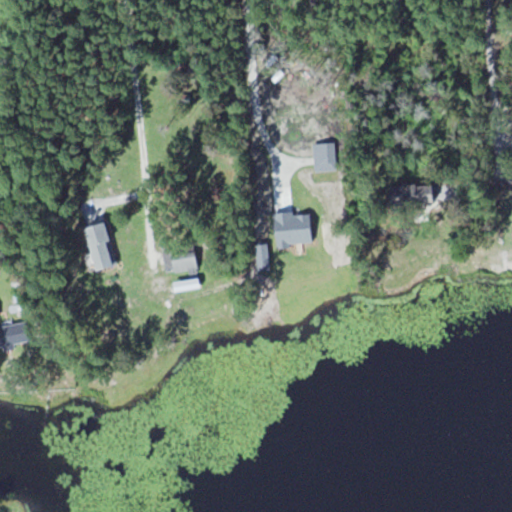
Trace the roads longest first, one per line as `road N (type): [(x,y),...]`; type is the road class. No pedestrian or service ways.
road 1 (residential): [(149,257),(127,0)]
road 2 (residential): [(499,197),(488,0)]
